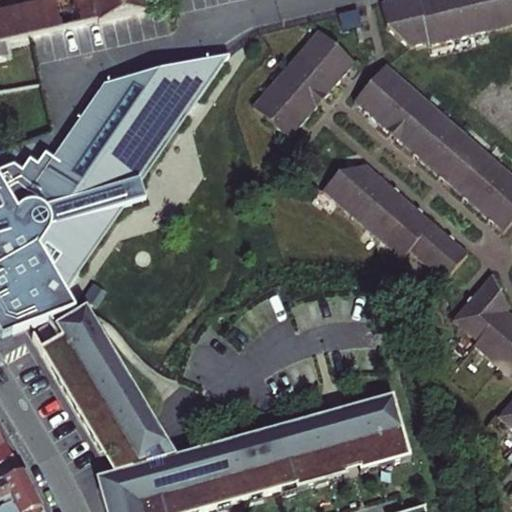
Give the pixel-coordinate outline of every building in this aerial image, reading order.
[(96,0),(0,20),(0,49),(11,48),(10,46),(104,25),(105,30),(153,20),(148,0),(96,0)] [(511,0),(426,0),(387,10),(393,34),(415,54),(434,49),(435,52),(511,32),(511,0)] [(296,146),(361,69),(324,38),(260,115),(296,146)] [(0,61),(13,58),(11,50),(0,52),(0,61)] [(12,169),(0,175),(0,187),(68,301),(128,213),(152,207),(145,187),(232,59),(106,88),(53,164),(46,159),(39,169),(30,164),(23,175),(12,169)] [(511,232),(511,231),(511,171),(391,72),(361,108),(511,232)] [(475,256),(372,171),(344,179),(329,198),(408,263),(417,253),(453,283),(475,256)] [(32,333),(76,315),(68,301),(0,187),(0,336),(4,344),(32,333)] [(511,423),(511,305),(511,304),(506,295),(502,286),(500,277),(499,276),(460,324),(484,343),(480,348),(511,373),(511,413),(507,419),(511,423)] [(153,436),(94,338),(87,342),(75,322),(65,328),(69,335),(43,351),(103,452),(109,448),(114,455),(119,464),(154,455),(153,453),(160,449),(159,446),(153,436)] [(44,328),(36,333),(45,349),(54,344),(44,328)] [(396,462),(415,457),(400,394),(381,399),(383,407),(350,415),(363,466),(364,470),(369,469),(368,464),(381,461),(380,455),(394,451),(396,462)] [(109,448),(103,452),(108,461),(111,466),(101,468),(102,472),(103,477),(338,418),(351,469),(363,466),(350,415),(383,407),(381,399),(154,455),(119,464),(114,455),(109,448)] [(111,511),(160,511),(159,505),(156,506),(154,498),(163,495),(167,511),(177,511),(187,510),(186,503),(200,500),(201,506),(220,501),(218,495),(232,492),(234,498),(252,493),(250,487),(264,484),(266,490),(284,485),(283,479),(297,475),(300,486),(319,481),(316,470),(330,466),(332,473),(345,469),(347,474),(352,473),(351,469),(338,418),(103,477),(111,511)] [(0,472),(19,461),(12,450),(0,430),(0,472)] [(369,469),(396,462),(394,451),(380,455),(381,461),(368,464),(369,469)] [(319,481),(347,474),(345,469),(332,473),(330,466),(316,470),(319,481)] [(285,490),(300,486),(297,475),(283,479),(284,485),(285,490)] [(47,511),(44,506),(30,478),(0,491),(0,511),(5,510),(6,511),(47,511)] [(252,493),(266,490),(264,484),(250,487),(252,493)] [(220,501),(234,498),(232,492),(218,495),(220,501)] [(160,511),(167,511),(163,495),(154,498),(156,506),(159,505),(160,511)] [(187,510),(201,506),(200,500),(186,503),(187,510)]
